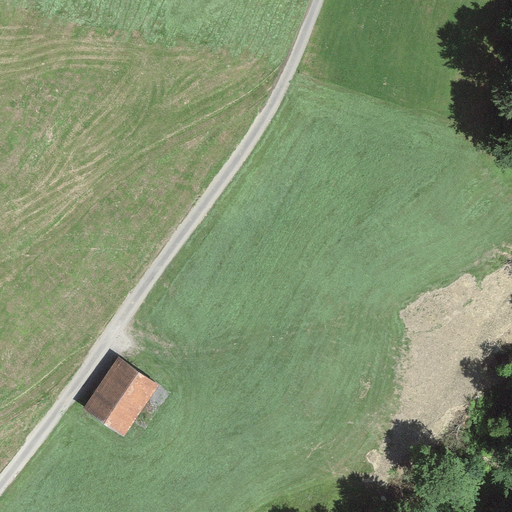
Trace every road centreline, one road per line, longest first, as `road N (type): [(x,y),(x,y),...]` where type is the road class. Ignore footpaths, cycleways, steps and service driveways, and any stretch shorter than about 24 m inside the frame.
road 1 (unclassified): [(319,0),(299,56),(213,193),(82,374)]
road 2 (track): [(0,483),(82,374)]
